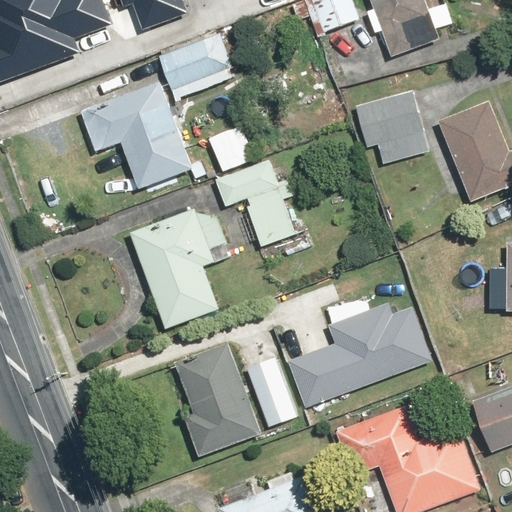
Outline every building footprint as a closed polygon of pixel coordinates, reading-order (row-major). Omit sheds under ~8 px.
[(0,0),(0,74),(2,79),(86,49),(80,33),(115,20),(107,0),(0,0)] [(128,0),(129,1),(131,0),(142,0),(150,22),(196,5),(194,0),(128,0)] [(367,20),(358,0),(310,0),(319,24),(326,21),(331,34),(367,20)] [(376,0),(381,12),(375,15),(381,31),(387,28),(398,58),(448,40),(443,29),(459,24),(452,5),(437,10),(432,0),(376,0)] [(308,2),(298,6),(304,21),(314,17),(308,2)] [(165,58),(179,92),(240,68),(224,28),(166,52),(168,57),(165,58)] [(201,170),(182,121),(183,121),(168,82),(88,113),(104,154),(129,144),(147,190),(201,170)] [(435,152),(429,131),(431,131),(419,91),(362,107),(374,148),(384,145),(390,165),(435,152)] [(511,137),(498,101),(446,121),(478,204),(511,190),(511,137)] [(296,131),(278,138),(283,150),(301,143),(296,131)] [(254,142),(224,155),(231,173),(262,161),(254,142)] [(266,240),(269,248),(303,235),(290,201),(297,199),(294,191),(297,189),(293,179),(284,182),(276,160),(223,181),(233,208),(253,200),(256,208),(254,209),(255,213),(247,216),(257,243),(266,240)] [(201,210),(139,234),(175,327),(224,308),(209,268),(239,256),(223,214),(206,221),(201,210)] [(293,361),(310,408),(439,361),(420,308),(400,316),(396,303),(336,325),(342,343),(293,361)] [(270,434),(237,345),(184,364),(202,414),(193,417),(208,456),(270,434)] [(283,360),(256,369),(276,427),(304,417),(283,360)] [(511,388),(482,399),(500,451),(511,447),(511,388)] [(362,478),(388,468),(404,511),(426,511),(487,489),(463,426),(442,434),(430,402),(345,434),(362,478)] [(229,511),(330,511),(316,474),(298,481),(295,473),(274,481),(277,489),(254,497),(249,484),(222,494),(229,511)]
